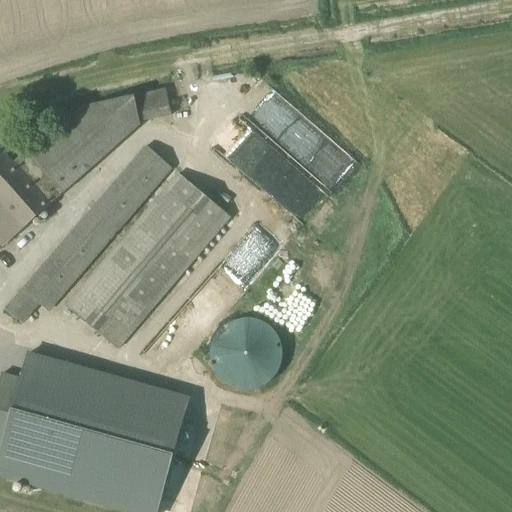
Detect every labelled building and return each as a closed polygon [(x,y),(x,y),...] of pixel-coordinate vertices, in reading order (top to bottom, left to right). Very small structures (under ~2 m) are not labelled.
[(266,86),(215,147),(304,223),(357,161),(303,115),(292,129),(300,136),(295,141),(301,146),(289,160),(267,142),(272,136),(261,127),(271,115),(278,121),(291,107),(266,86)] [(73,109),(13,162),(51,205),(111,152),(141,126),(140,123),(171,117),(165,89),(134,96),(73,109)] [(0,244),(3,248),(51,205),(13,162),(0,146),(0,244)] [(49,312),(173,170),(146,147),(5,308),(23,324),(41,305),(49,312)] [(119,350),(231,219),(178,175),(65,307),(119,350)] [(193,314),(208,296),(200,289),(163,329),(188,352),(209,329),(193,314)] [(248,390),(256,389),(262,388),(267,385),(272,381),(275,378),(278,373),(280,369),(282,363),(283,355),(282,351),(282,346),(280,342),(279,338),(276,334),(273,329),(269,326),(264,323),(260,321),(256,320),(248,319),(243,319),(238,320),(232,322),(228,324),(224,327),(220,331),(217,336),(214,341),(212,346),(211,352),(211,358),(211,364),(213,368),(216,372),(220,379),(226,384),(231,387),(237,389),(248,390)] [(2,374),(0,382),(0,449),(1,450),(0,451),(0,474),(132,511),(157,511),(189,401),(27,355),(20,379),(2,374)]
